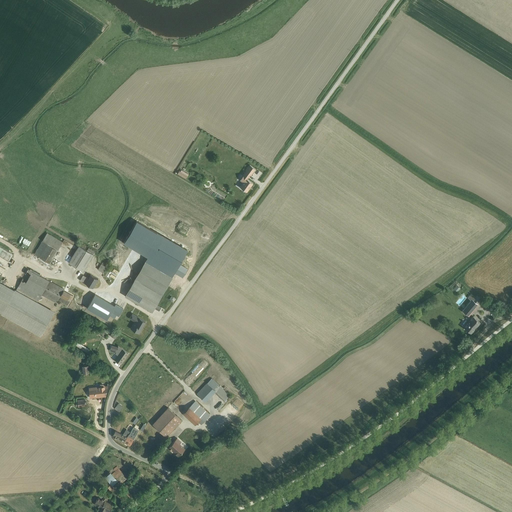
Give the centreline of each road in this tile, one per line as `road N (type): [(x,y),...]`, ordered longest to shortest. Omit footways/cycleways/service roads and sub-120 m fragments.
road 1 (unclassified): [(398,0),(117,387),(110,441),(167,471),(153,492),(122,511)]
road 2 (unclassified): [(234,511),(358,442),(511,320)]
road 3 (track): [(0,387),(110,441)]
